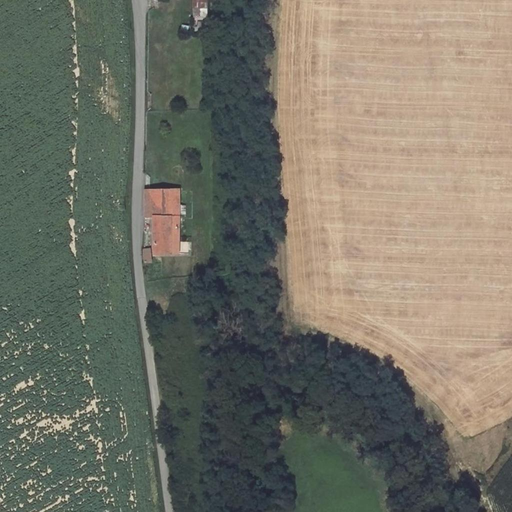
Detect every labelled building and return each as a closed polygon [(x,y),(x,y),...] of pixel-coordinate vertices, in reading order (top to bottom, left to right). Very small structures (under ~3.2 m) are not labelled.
[(209,16),(208,0),(193,0),(193,15),(209,16)] [(181,185),(145,186),(146,195),(156,195),(173,195),(180,195),(181,185)] [(156,213),(156,195),(146,195),(145,213),(156,213)] [(180,250),(180,224),(173,224),(173,195),(156,195),(156,213),(156,249),(180,250)] [(153,239),(145,239),(145,253),(153,253),(153,239)]
